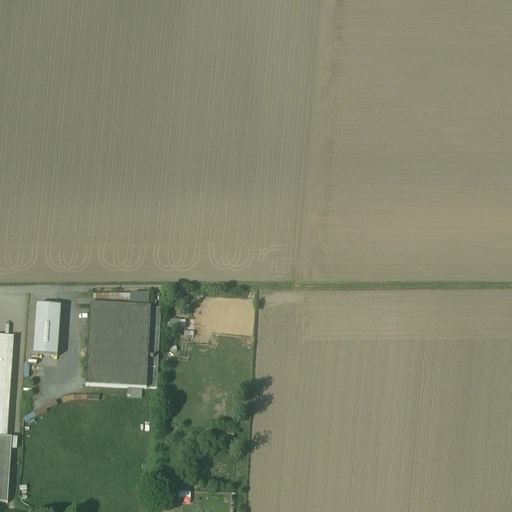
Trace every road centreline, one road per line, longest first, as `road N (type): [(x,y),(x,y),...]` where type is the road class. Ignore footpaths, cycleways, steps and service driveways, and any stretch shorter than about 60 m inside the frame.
road 1 (track): [(511,285),(128,290)]
road 2 (residential): [(128,290),(0,291)]
